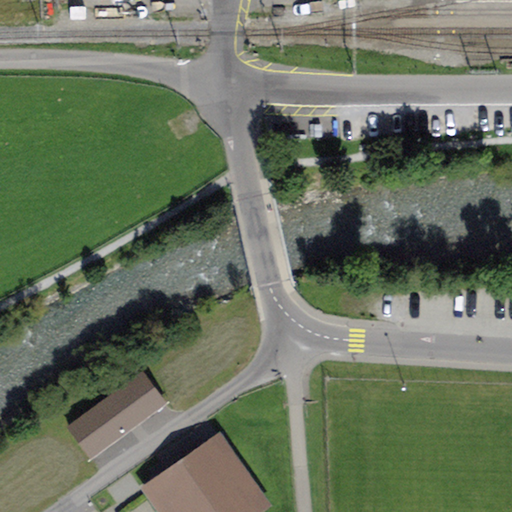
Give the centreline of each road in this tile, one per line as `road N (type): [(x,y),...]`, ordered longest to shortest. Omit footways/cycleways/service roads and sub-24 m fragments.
road 1 (residential): [(230,93),(280,320),(295,332),(354,342),(511,353)]
road 2 (residential): [(511,89),(230,93)]
road 3 (tertiary): [(230,93),(168,70),(0,62)]
